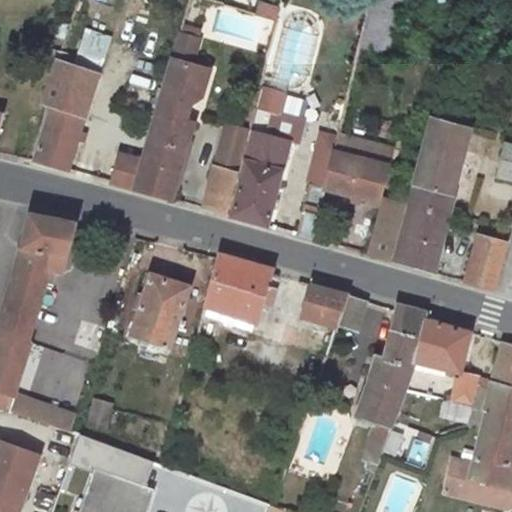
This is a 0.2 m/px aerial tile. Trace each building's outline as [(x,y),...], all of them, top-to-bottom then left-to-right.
[(261,0),(258,0),(256,12),(277,17),(280,4),(261,0)] [(75,57),(102,67),(113,36),(86,26),(75,57)] [(135,191),(172,201),(193,124),(183,122),(190,97),(200,91),(207,70),(192,66),(196,48),(178,43),(143,162),(135,191)] [(102,79),(61,66),(47,109),(53,111),(37,165),(71,174),(102,79)] [(272,90),(265,88),(252,132),(255,133),(231,216),(268,227),(292,143),(282,139),(289,116),(275,112),(276,104),(268,101),(272,90)] [(432,119),(410,206),(448,216),(471,128),(432,119)] [(231,127),(219,168),(240,173),(247,149),(252,132),(231,127)] [(418,154),(421,141),(415,139),(411,152),(418,154)] [(511,177),(511,145),(507,144),(499,174),(511,177)] [(390,165),(339,152),(330,190),(380,202),(390,165)] [(135,191),(143,162),(121,156),(113,185),(135,191)] [(228,215),(240,173),(219,168),(206,210),(228,215)] [(317,241),(330,190),(313,186),(300,236),(317,241)] [(409,209),(404,208),(384,203),(370,255),(396,262),(409,209)] [(410,206),(409,209),(396,262),(433,273),(448,216),(410,206)] [(77,224),(30,215),(0,316),(0,408),(15,414),(20,397),(14,395),(30,342),(28,341),(50,271),(62,274),(77,224)] [(497,290),(510,243),(480,235),(468,283),(497,290)] [(218,253),(217,257),(205,307),(259,325),(264,305),(266,297),(274,299),(276,290),(273,288),(268,287),(273,270),(218,253)] [(189,288),(151,276),(132,335),(170,347),(189,288)] [(349,295),(310,284),(302,311),(339,322),(349,295)] [(368,301),(349,295),(339,322),(358,328),(368,301)] [(274,299),(266,297),(264,305),(271,307),(274,299)] [(398,305),(396,309),(382,360),(374,358),(355,417),(389,429),(416,358),(426,318),(427,313),(398,305)] [(470,332),(426,318),(416,358),(460,371),(470,332)] [(511,343),(502,341),(492,381),(511,387),(511,343)] [(489,392),(492,381),(460,371),(452,403),(471,408),(477,388),(489,392)] [(511,387),(492,381),(489,392),(484,412),(487,413),(511,420),(511,387)] [(489,392),(477,388),(471,408),(466,427),(485,422),(487,413),(484,412),(489,392)] [(20,397),(15,414),(77,437),(82,420),(20,397)] [(105,429),(112,401),(92,397),(86,425),(105,429)] [(511,420),(487,413),(485,422),(474,464),(452,458),(447,475),(511,495),(511,490),(511,420)] [(148,511),(166,463),(80,433),(69,464),(93,472),(79,511),(82,511),(148,511)] [(0,442),(0,511),(20,511),(39,456),(0,442)] [(42,458),(34,483),(58,491),(66,467),(42,458)] [(511,490),(511,495),(447,475),(441,493),(507,510),(511,509),(511,490)]
